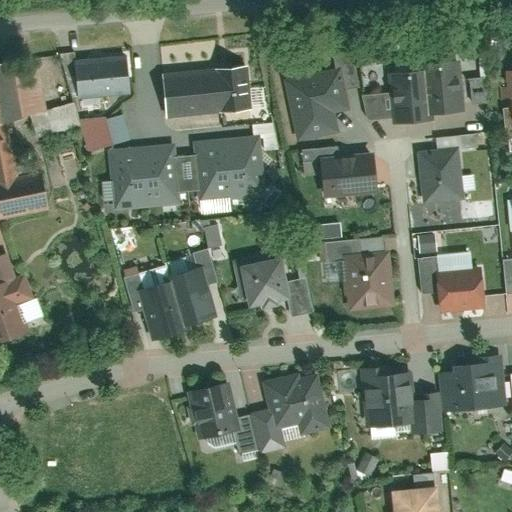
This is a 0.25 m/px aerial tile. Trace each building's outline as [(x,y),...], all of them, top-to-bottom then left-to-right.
[(138,96),(134,50),(80,54),(83,100),(138,96)] [(22,180),(11,125),(51,117),(39,58),(0,66),(0,214),(2,222),(52,212),(45,176),(22,180)] [(422,72),(427,118),(463,115),(459,63),(422,66),(422,72)] [(247,68),(164,75),(168,123),(194,118),(251,113),(247,68)] [(322,75),(281,83),(294,142),(335,133),(331,114),(345,111),(336,71),(322,75)] [(386,75),(390,125),(427,122),(427,118),(422,72),(386,75)] [(82,122),(90,151),(133,139),(126,110),(82,122)] [(260,133),(193,140),(199,200),(265,194),(260,133)] [(174,142),(107,148),(113,209),(180,202),(174,142)] [(415,150),(420,207),(469,203),(464,145),(415,150)] [(376,196),(373,158),(315,163),(319,201),(376,196)] [(341,254),(346,312),(396,308),(391,250),(341,254)] [(0,255),(0,343),(27,333),(18,308),(33,303),(22,276),(16,278),(6,253),(0,255)] [(247,311),(287,302),(277,257),(237,266),(247,311)] [(180,327),(213,319),(200,267),(167,276),(169,284),(180,327)] [(434,271),(438,313),(486,309),(482,267),(434,271)] [(149,342),(181,334),(180,327),(169,284),(137,292),(149,342)] [(437,373),(440,414),(506,408),(502,362),(480,364),(480,366),(458,368),(459,371),(437,373)] [(408,368),(386,370),(386,365),(361,367),(366,430),(391,428),(413,426),(408,368)] [(263,383),(273,430),(296,425),(299,436),(331,429),(318,373),(281,381),(281,380),(263,383)] [(194,439),(238,429),(233,407),(227,377),(183,386),(194,439)] [(433,453),(434,470),(450,469),(448,452),(433,453)] [(388,494),(389,511),(442,511),(441,490),(388,494)]
